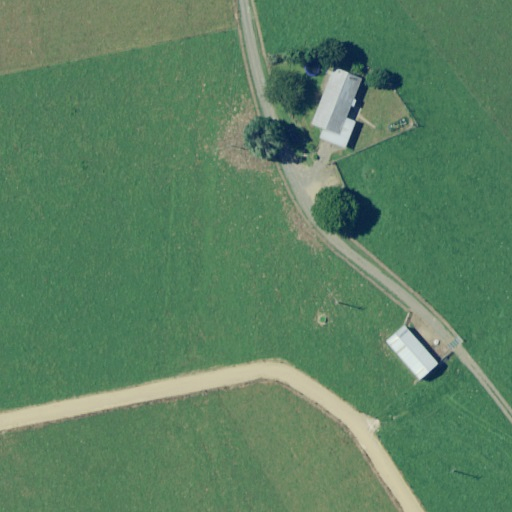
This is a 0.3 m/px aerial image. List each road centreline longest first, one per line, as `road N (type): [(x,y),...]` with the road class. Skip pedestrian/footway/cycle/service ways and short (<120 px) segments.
road 1 (track): [(237,0),(256,92),(304,209),(416,320),(511,441)]
road 2 (track): [(415,511),(357,419),(270,368),(0,419)]
